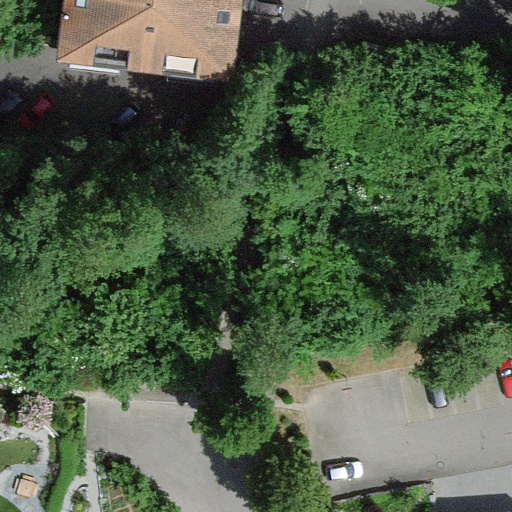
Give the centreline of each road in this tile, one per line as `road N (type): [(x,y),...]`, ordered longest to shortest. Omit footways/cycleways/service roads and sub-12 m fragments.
road 1 (residential): [(215,88),(0,65)]
road 2 (residential): [(358,461),(511,433)]
